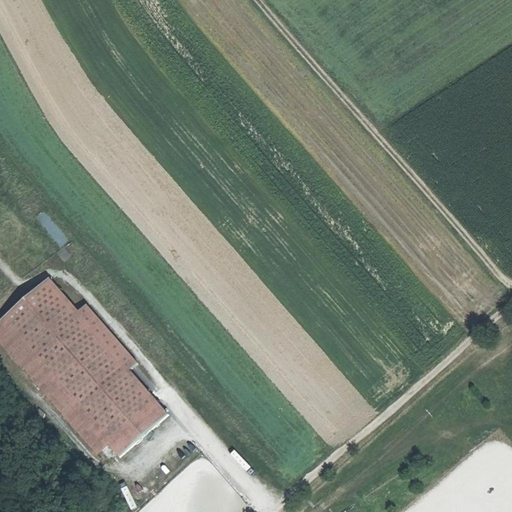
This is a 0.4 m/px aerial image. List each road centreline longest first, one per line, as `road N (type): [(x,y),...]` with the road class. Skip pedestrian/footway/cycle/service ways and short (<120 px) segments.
road 1 (track): [(256,0),(511,287)]
road 2 (track): [(511,305),(272,511)]
road 3 (track): [(307,511),(511,348)]
